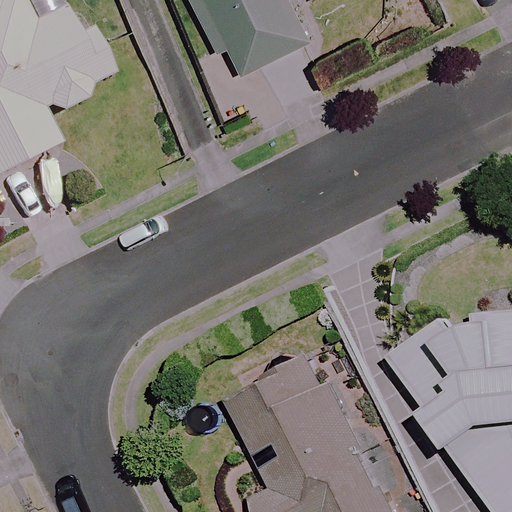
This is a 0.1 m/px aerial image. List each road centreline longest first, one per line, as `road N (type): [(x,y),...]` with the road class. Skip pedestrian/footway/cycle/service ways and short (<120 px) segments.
road 1 (residential): [(511,88),(110,292),(72,324),(58,363),(62,409),(102,511)]
road 2 (unknown): [(131,0),(230,231)]
